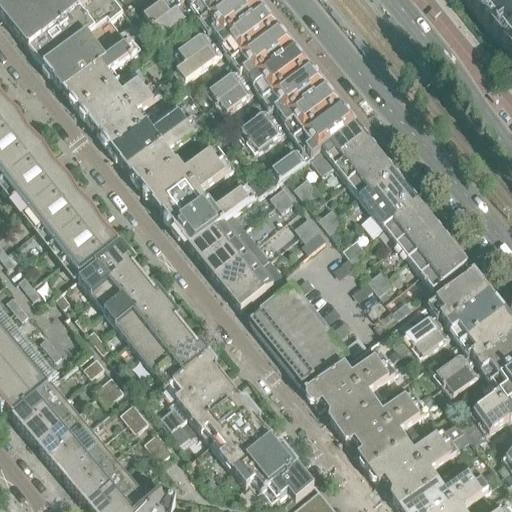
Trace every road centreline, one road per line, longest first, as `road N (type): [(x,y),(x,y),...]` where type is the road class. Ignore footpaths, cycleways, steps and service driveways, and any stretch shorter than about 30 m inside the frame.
road 1 (residential): [(376,511),(0,51)]
road 2 (secondary): [(301,0),(511,257)]
road 3 (secondary): [(511,147),(394,0)]
